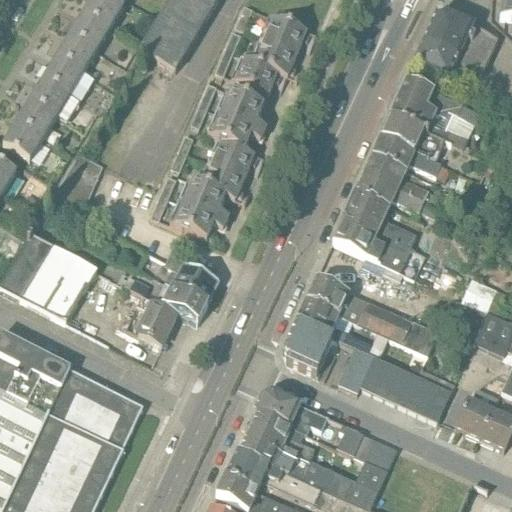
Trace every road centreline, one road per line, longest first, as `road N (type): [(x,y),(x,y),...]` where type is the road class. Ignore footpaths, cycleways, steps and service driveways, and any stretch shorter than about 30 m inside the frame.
road 1 (tertiary): [(203,418),(384,29)]
road 2 (residential): [(254,375),(402,59),(384,29)]
road 3 (residential): [(511,489),(254,375)]
road 4 (residential): [(203,418),(0,316)]
road 5 (residential): [(189,511),(254,375)]
